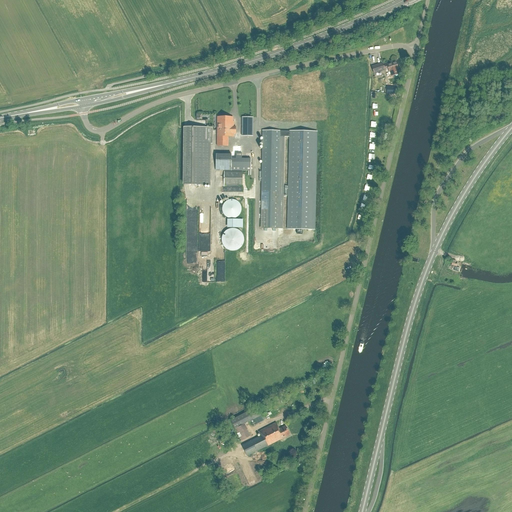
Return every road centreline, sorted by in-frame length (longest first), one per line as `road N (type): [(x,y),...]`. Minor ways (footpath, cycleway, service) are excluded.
road 1 (unclassified): [(304,511),(415,49)]
road 2 (primary): [(361,511),(430,259),(476,173),(511,127)]
road 3 (unclassified): [(82,106),(87,127),(99,131),(185,93),(367,51),(415,49)]
road 4 (primary): [(162,85),(293,47),(405,0)]
road 5 (unclassified): [(143,77),(351,0)]
